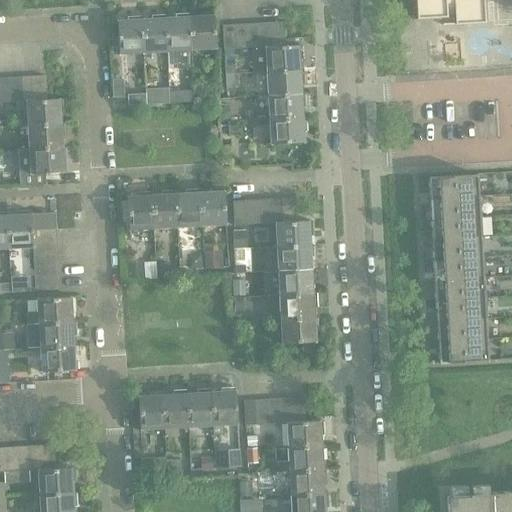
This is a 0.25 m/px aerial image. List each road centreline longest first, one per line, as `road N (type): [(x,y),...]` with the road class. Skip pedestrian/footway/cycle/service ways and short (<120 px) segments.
road 1 (unclassified): [(371,511),(341,0)]
road 2 (residential): [(115,391),(97,25)]
road 3 (unknown): [(114,371),(277,374)]
road 4 (residential): [(122,511),(115,391)]
